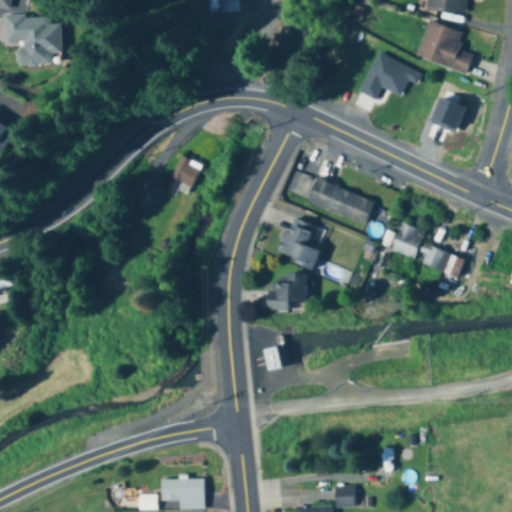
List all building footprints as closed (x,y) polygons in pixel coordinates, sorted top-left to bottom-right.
[(235,0),(210,0),(210,15),(236,15),(235,0)] [(425,0),(425,13),(464,15),(465,0),(425,0)] [(46,17),(3,17),(3,44),(16,44),(16,67),(58,66),(57,26),(46,26),(46,17)] [(473,56),(457,50),(462,33),(427,22),(416,58),(467,74),(473,56)] [(200,165),(179,156),(169,179),(164,176),(159,189),(176,196),(178,191),(187,195),(200,165)] [(306,204),(364,225),(373,200),(315,180),(306,204)] [(311,270),(327,232),(291,218),(276,256),(311,270)] [(424,232),(399,223),(389,254),(457,277),(463,260),(420,245),(424,232)] [(305,276),(285,274),(285,285),(274,284),(273,300),(265,300),(264,312),(287,313),(288,305),(303,305),(305,276)] [(264,370),(280,372),(282,352),(267,350),(264,370)] [(391,442),(382,442),(382,478),(391,478),(391,442)] [(203,480),(160,480),(160,501),(178,501),(178,510),(203,510),(203,480)] [(334,487),(334,507),(355,507),(355,487),(334,487)] [(155,496),(138,496),(138,511),(155,511),(155,496)]
